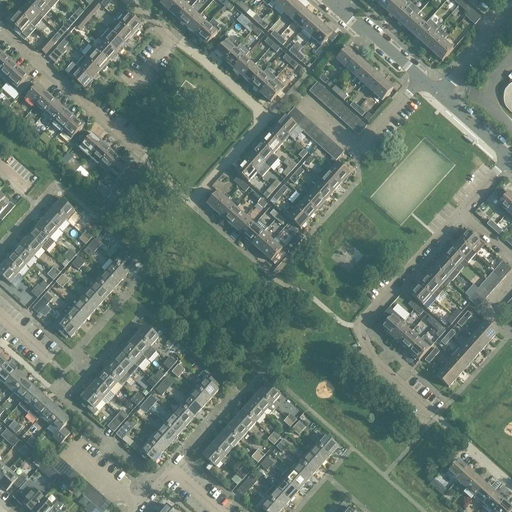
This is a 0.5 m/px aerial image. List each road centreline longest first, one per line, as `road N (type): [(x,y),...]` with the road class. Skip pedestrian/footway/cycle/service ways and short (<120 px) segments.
road 1 (residential): [(174,40),(264,117),(204,189),(191,193),(178,192),(0,28)]
road 2 (residential): [(506,158),(359,324),(357,336),(511,486)]
